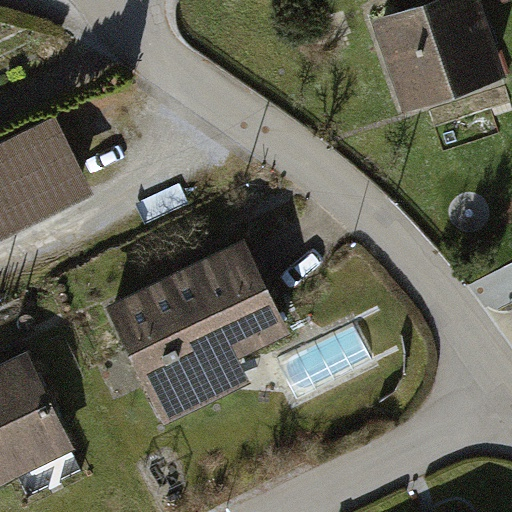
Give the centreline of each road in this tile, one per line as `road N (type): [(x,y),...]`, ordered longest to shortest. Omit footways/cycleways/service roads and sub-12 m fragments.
road 1 (residential): [(119,0),(158,45),(414,257),(498,408)]
road 2 (residential): [(291,511),(498,408)]
